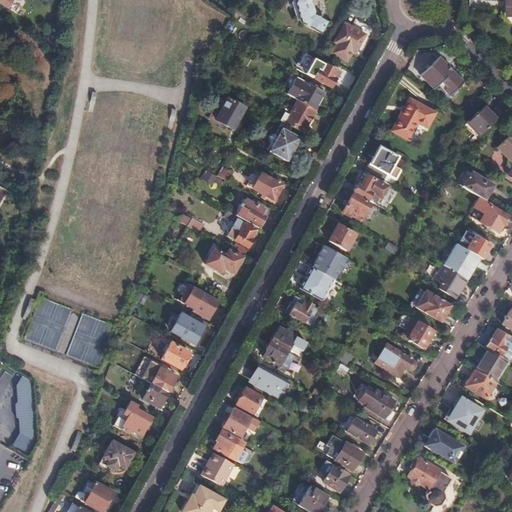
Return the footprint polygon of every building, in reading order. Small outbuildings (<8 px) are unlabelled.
[(311,0),(295,0),(294,3),(301,23),(320,33),(326,22),(314,15),(315,14),(312,3),(310,2),(311,0)] [(345,24),(334,44),(337,45),(332,54),(348,63),(358,46),(360,48),(367,36),(345,24)] [(439,83),(450,95),(463,82),(439,56),(421,73),(434,87),(439,83)] [(315,58),(306,74),(332,87),(340,72),(315,58)] [(339,83),(348,86),(350,79),(342,76),(339,83)] [(296,77),(286,95),(297,101),(315,111),(325,92),(296,77)] [(214,123),(216,120),(233,130),(245,109),(227,99),(221,110),(215,106),(208,119),(214,123)] [(410,99),(400,116),(417,126),(419,122),(428,127),(436,113),(410,99)] [(315,111),(297,101),(289,115),(284,112),(279,121),(299,132),(301,128),(305,129),(315,111)] [(464,124),(477,138),(497,119),(484,105),(464,124)] [(417,126),(400,116),(392,130),(409,139),(417,126)] [(282,129),(270,151),(287,161),(300,138),(282,129)] [(511,168),(508,176),(511,179),(511,133),(511,134),(498,148),(511,162),(511,168)] [(398,155),(379,145),(364,172),(383,183),(387,176),(388,174),(393,164),(398,155)] [(393,164),(388,174),(397,178),(402,169),(393,164)] [(223,168),(218,176),(226,180),(230,172),(223,168)] [(202,179),(210,183),(215,175),(206,171),(202,179)] [(254,190),(274,201),(283,185),(263,174),(254,190)] [(387,176),(383,183),(391,187),(392,188),(397,178),(388,174),(387,176)] [(471,174),(462,188),(480,199),(484,201),(493,187),(471,174)] [(353,191),(370,201),(375,194),(374,193),(379,183),(365,175),(362,182),(359,180),(353,191)] [(218,176),(215,180),(223,185),(226,180),(218,176)] [(350,216),(361,221),(370,206),(352,196),(343,213),(350,217),(350,216)] [(257,227),(259,228),(263,221),(260,219),(263,213),(260,212),(262,210),(256,207),(258,203),(253,200),(252,202),(246,199),(237,216),(257,227)] [(484,201),(480,199),(474,208),(483,214),(478,223),(496,234),(506,217),(488,206),(489,204),(484,201)] [(477,219),(481,212),(472,207),(468,214),(477,219)] [(237,216),(226,210),(223,215),(235,221),(232,227),(239,230),(233,240),(248,248),(253,238),(251,237),(257,227),(237,216)] [(193,218),(188,226),(198,231),(203,223),(193,218)] [(328,241),(346,251),(355,234),(338,224),(328,241)] [(469,233),(460,248),(464,251),(473,236),(469,233)] [(473,236),(464,251),(478,259),(479,261),(489,245),(473,236)] [(332,280),(334,281),(346,259),(323,246),(311,268),(332,280)] [(242,257),(228,249),(225,254),(214,248),(205,264),(221,273),(224,268),(233,273),(242,257)] [(447,269),(464,279),(465,280),(478,259),(464,251),(460,248),(447,269)] [(447,269),(443,266),(434,280),(441,284),(438,289),(453,298),(464,279),(447,269)] [(332,280),(311,268),(299,288),(322,300),(332,280)] [(209,316),(218,300),(189,284),(179,301),(193,309),(192,310),(200,315),(202,312),(209,316)] [(414,307),(424,291),(419,288),(409,304),(414,307)] [(448,306),(424,291),(414,307),(438,322),(448,306)] [(316,311),(293,298),(289,305),(292,307),(288,315),(311,327),(315,319),(313,317),(316,311)] [(189,313),(183,310),(178,317),(184,320),(188,314),(189,313)] [(511,310),(501,325),(511,330),(511,310)] [(184,320),(178,317),(170,332),(184,340),(185,337),(195,342),(205,324),(188,314),(184,320)] [(422,349),(432,333),(403,315),(393,332),(422,349)] [(269,341),(287,352),(296,337),(280,328),(277,333),(275,332),(269,341)] [(486,347),(505,359),(511,348),(507,346),(511,338),(496,330),(486,347)] [(400,368),(406,371),(406,372),(407,372),(408,372),(409,372),(410,372),(411,372),(411,371),(412,371),(412,370),(413,370),(413,369),(414,369),(414,368),(414,367),(415,367),(415,366),(415,365),(415,364),(414,363),(414,362),(413,362),(413,361),(412,361),(412,360),(379,340),(372,352),(380,357),(375,365),(395,377),(400,368)] [(279,366),(287,352),(269,341),(264,349),(267,351),(263,357),(279,366)] [(171,342),(162,359),(180,369),(189,353),(171,342)] [(492,381),(505,360),(487,349),(474,371),(492,381)] [(341,354),(337,361),(344,365),(349,356),(343,352),(341,354)] [(157,362),(146,381),(151,384),(160,368),(162,365),(157,362)] [(275,393),(284,379),(263,367),(254,381),(275,393)] [(151,384),(167,392),(176,377),(160,368),(151,384)] [(494,383),(492,381),(474,371),(464,387),(484,399),(488,392),(494,383)] [(151,384),(147,381),(137,396),(142,400),(151,384)] [(495,395),(500,386),(494,383),(488,392),(495,395)] [(158,408),(167,392),(151,384),(142,400),(158,408)] [(364,407),(383,419),(394,401),(374,390),(373,392),(366,387),(357,401),(365,405),(364,407)] [(235,404),(252,413),(261,398),(244,388),(235,404)] [(316,397),(320,391),(315,389),(311,395),(316,397)] [(460,398),(449,415),(460,422),(457,426),(467,432),(481,411),(460,398)] [(138,405),(131,401),(126,409),(122,407),(118,415),(118,417),(113,425),(129,434),(131,430),(141,436),(151,418),(136,409),(138,405)] [(246,442),(258,421),(233,407),(221,428),(246,442)] [(460,422),(449,415),(446,419),(457,426),(460,422)] [(344,431),(367,445),(375,431),(353,417),(344,431)] [(225,457),(233,461),(239,450),(242,444),(235,440),(219,431),(213,441),(215,441),(211,449),(225,457)] [(425,446),(454,463),(463,448),(434,431),(425,446)] [(319,441),(315,448),(333,458),(342,441),(331,435),(326,444),(319,441)] [(112,440),(99,463),(115,472),(118,466),(125,469),(135,453),(112,440)] [(333,460),(350,471),(361,453),(344,442),(333,460)] [(204,465),(199,475),(220,487),(225,478),(233,465),(214,454),(207,467),(204,465)] [(438,470),(418,458),(406,478),(409,480),(408,482),(408,485),(412,487),(416,486),(417,485),(427,491),(423,497),(424,504),(433,509),(439,508),(444,500),(443,492),(451,480),(437,472),(438,470)] [(311,482),(324,490),(327,485),(338,492),(348,475),(325,460),(311,482)] [(233,465),(225,478),(231,481),(239,468),(233,465)] [(86,492),(81,500),(101,511),(112,492),(96,483),(90,494),(86,492)] [(198,486),(196,485),(185,504),(189,503),(198,486)] [(296,505),(308,511),(318,511),(327,497),(308,485),(296,505)] [(189,503),(185,504),(181,511),(217,511),(224,500),(198,486),(189,503)] [(63,495),(59,493),(52,505),(56,507),(63,495)] [(87,511),(79,507),(71,503),(66,511),(87,511)]
